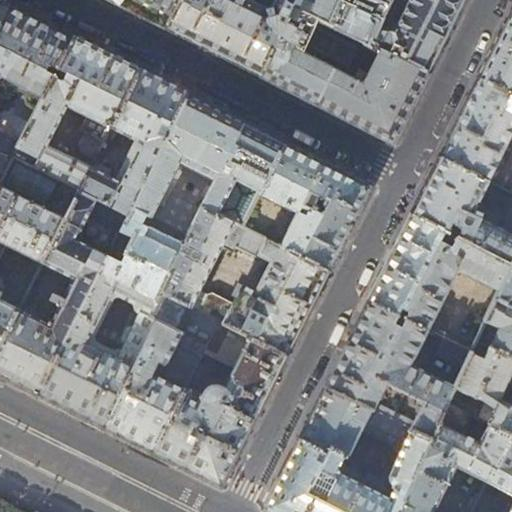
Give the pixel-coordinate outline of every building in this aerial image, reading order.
[(0,0),(0,23),(10,4),(0,0)] [(111,0),(122,5),(165,27),(179,0),(111,0)] [(236,63),(260,75),(296,0),(274,0),(272,6),(264,9),(250,2),(251,0),(179,0),(165,27),(213,51),(236,63)] [(287,89),(317,103),(349,40),(369,50),(372,44),(392,0),(296,0),(260,75),(287,89)] [(392,0),(372,44),(428,72),(448,32),(463,0),(392,0)] [(0,23),(0,148),(14,155),(74,37),(46,22),(10,4),(0,23)] [(497,46),(481,78),(511,93),(511,21),(510,20),(497,46)] [(104,52),(74,37),(14,155),(25,162),(30,151),(39,156),(37,160),(32,157),(29,163),(80,188),(91,166),(47,144),(67,104),(87,114),(84,120),(85,126),(106,136),(106,135),(140,70),(104,52)] [(348,119),(393,142),(411,107),(428,72),(372,44),(369,50),(349,40),(317,103),(348,119)] [(161,81),(140,70),(106,135),(113,139),(118,129),(142,141),(136,152),(132,150),(122,170),(126,172),(121,181),(109,175),(112,169),(94,160),(91,166),(80,188),(129,213),(131,210),(189,95),(161,81)] [(461,117),(441,157),(487,180),(511,131),(511,93),(481,78),(461,117)] [(262,191),(285,143),(263,132),(215,108),(189,95),(131,210),(185,238),(200,209),(203,205),(244,226),(262,191)] [(327,165),(285,143),(262,191),(299,210),(281,245),(328,270),(347,232),(370,187),(327,165)] [(0,183),(14,155),(0,148),(0,183)] [(0,346),(20,307),(3,300),(4,296),(2,292),(4,287),(2,277),(0,276),(0,256),(6,244),(43,261),(80,188),(29,163),(25,162),(14,155),(0,183),(0,346)] [(428,184),(412,214),(449,233),(453,225),(463,230),(459,238),(511,265),(511,263),(511,215),(504,231),(481,219),(482,216),(482,213),(475,210),(488,181),(487,180),(441,157),(428,184)] [(511,205),(511,202),(511,193),(498,186),(493,196),(511,205)] [(0,375),(14,382),(38,395),(129,213),(80,188),(43,261),(60,270),(56,279),(39,270),(20,307),(0,346),(0,375)] [(185,238),(161,292),(286,354),(303,320),(328,270),(281,245),(244,226),(203,205),(200,209),(185,238)] [(185,238),(131,210),(129,213),(38,395),(71,411),(104,427),(159,318),(151,314),(161,292),(185,238)] [(388,263),(369,300),(426,329),(457,268),(500,290),(511,265),(459,238),(449,233),(412,214),(388,263)] [(511,263),(511,265),(500,290),(497,299),(511,306),(511,263)] [(186,468),(220,485),(275,377),(286,354),(161,292),(151,314),(159,318),(207,344),(204,351),(236,367),(226,386),(222,383),(217,383),(211,384),(207,387),(200,397),(185,389),(153,452),(186,468)] [(511,306),(497,299),(477,342),(511,356),(511,306)] [(347,345),(326,386),(371,409),(372,410),(386,384),(407,393),(406,395),(408,397),(409,395),(418,399),(415,405),(421,408),(414,423),(381,406),(377,413),(430,439),(447,404),(454,388),(409,365),(426,329),(369,300),(347,345)] [(129,440),(153,452),(185,389),(204,351),(207,344),(159,318),(104,427),(129,440)] [(434,354),(463,370),(471,352),(442,337),(434,354)] [(511,405),(500,400),(511,371),(511,356),(477,342),(471,352),(463,370),(454,388),(447,404),(470,415),(471,416),(474,407),(458,399),(461,392),(496,407),(491,418),(482,414),(479,420),(482,421),(510,435),(511,436),(511,405)] [(308,422),(300,438),(345,459),(361,429),(371,409),(326,386),(308,422)] [(470,511),(462,508),(459,511),(431,511),(455,465),(487,481),(510,435),(482,421),(472,440),(460,434),(470,415),(447,404),(430,439),(395,511),(470,511)] [(272,511),(395,511),(430,439),(377,413),(372,410),(371,409),(361,429),(373,435),(376,430),(404,444),(388,480),(383,478),(382,479),(368,472),(364,479),(367,481),(364,485),(340,473),(340,471),(344,471),(348,464),(345,463),(346,460),(345,459),(300,438),(283,472),(265,508),(272,511)] [(511,511),(511,436),(510,435),(487,481),(511,493),(511,504),(510,503),(505,511),(511,511)]
